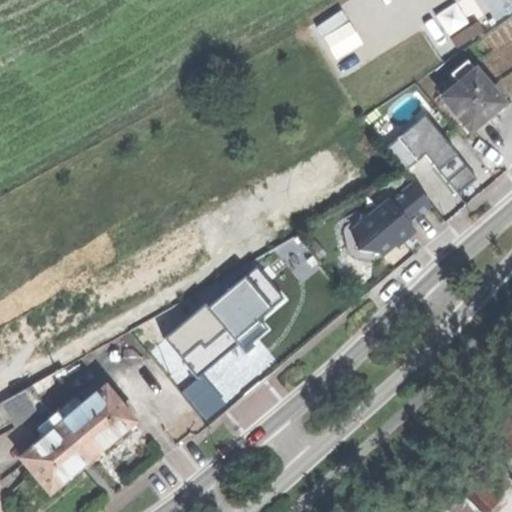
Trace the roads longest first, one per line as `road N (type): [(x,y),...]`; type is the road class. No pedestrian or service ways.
road 1 (secondary): [(307,462),(464,315)]
road 2 (secondary): [(433,286),(271,425)]
